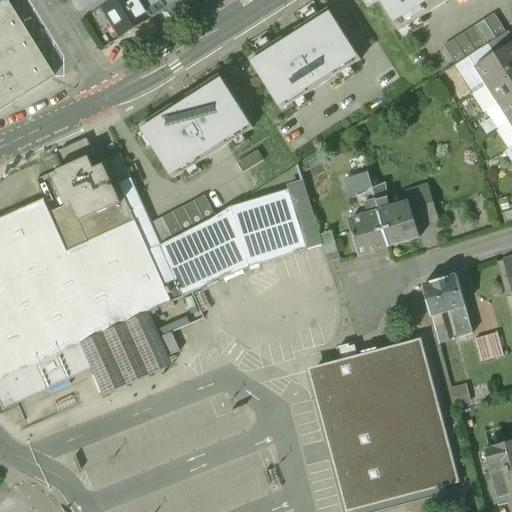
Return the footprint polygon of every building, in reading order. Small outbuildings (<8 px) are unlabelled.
[(3,0),(0,2),(0,110),(53,78),(4,0),(3,0)] [(138,0),(115,0),(103,8),(121,37),(150,20),(150,18),(170,6),(166,0),(144,0),(140,3),(138,0)] [(378,0),(399,32),(449,0),(378,0)] [(249,59),(282,110),(361,60),(328,9),(295,30),(298,35),(285,43),(282,38),(249,59)] [(494,15),(444,47),(456,65),(506,33),(494,15)] [(511,45),(477,68),(488,86),(511,70),(511,45)] [(511,70),(488,86),(500,104),(511,96),(511,70)] [(140,126),(173,179),(253,128),(219,76),(186,97),(190,102),(177,111),(173,105),(140,126)] [(511,96),(500,104),(511,122),(511,96)] [(87,139),(60,151),(67,167),(91,156),(94,155),(87,139)] [(67,167),(60,171),(74,203),(75,203),(76,204),(120,184),(120,183),(115,186),(106,167),(105,165),(96,169),(91,156),(67,167)] [(122,159),(106,167),(115,186),(120,183),(120,184),(131,180),(122,159)] [(302,166),(281,171),(284,187),(292,186),(290,180),(305,177),(302,166)] [(368,174),(346,181),(350,196),(346,198),(349,207),(356,205),(354,197),(358,195),(364,216),(379,212),(372,190),(368,174)] [(161,246),(131,180),(120,184),(165,285),(175,280),(161,246)] [(387,183),(372,190),(379,212),(388,209),(387,183)] [(74,203),(53,212),(47,200),(0,219),(0,408),(1,410),(94,370),(93,369),(116,359),(124,377),(180,352),(172,333),(160,338),(149,313),(173,302),(165,285),(120,184),(76,204),(75,203),(74,203)] [(320,236),(305,185),(290,190),(308,250),(323,245),(320,236)] [(429,188),(407,195),(409,202),(414,219),(436,212),(429,188)] [(230,208),(211,220),(161,246),(175,280),(183,298),(250,269),(308,250),(290,190),(230,208)] [(388,209),(379,212),(390,247),(420,237),(414,219),(409,202),(388,209)] [(364,216),(349,221),(360,256),(390,247),(379,212),(364,216)] [(332,232),(320,236),(323,245),(328,262),(340,259),(332,232)] [(511,256),(505,259),(497,261),(511,316),(511,256)] [(458,276),(423,285),(432,316),(452,311),(459,337),(473,333),(458,276)] [(447,330),(436,333),(439,343),(449,340),(447,330)] [(498,334),(475,340),(481,363),(504,357),(498,334)] [(342,362),(314,370),(352,510),(457,482),(419,342),(358,358),(355,346),(350,348),(349,345),(338,348),(342,362)] [(465,388),(451,392),(455,406),(469,402),(465,388)] [(511,442),(489,449),(493,464),(489,465),(493,481),(489,482),(494,501),(509,497),(511,509),(511,442)]
